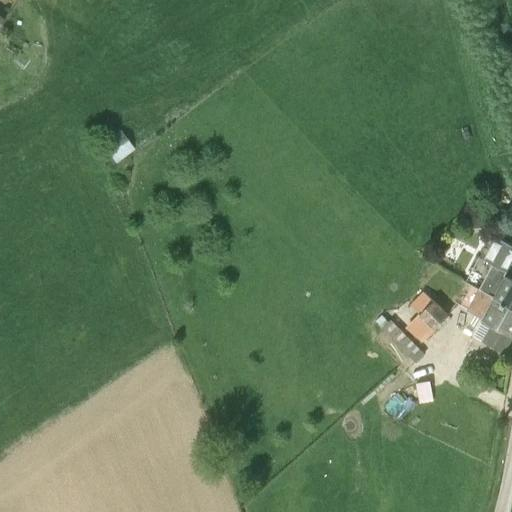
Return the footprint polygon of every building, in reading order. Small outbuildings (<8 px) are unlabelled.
[(120,130),(101,144),(99,146),(113,164),(133,150),(120,130)] [(466,214),(467,227),(483,226),(482,213),(466,214)] [(493,263),(480,288),(511,305),(511,279),(505,276),(511,263),(511,246),(497,237),(485,259),(493,263)] [(504,353),(511,338),(511,305),(480,288),(469,310),(483,318),(474,336),(504,353)] [(423,340),(448,315),(425,293),(413,305),(421,313),(409,326),(423,340)] [(416,347),(392,321),(383,329),(408,355),(416,347)]
